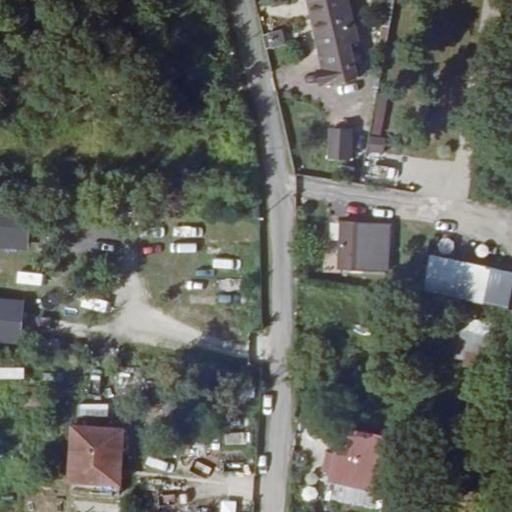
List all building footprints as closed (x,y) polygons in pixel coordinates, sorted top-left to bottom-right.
[(344,0),(321,0),(311,3),(322,52),(324,51),(333,85),(361,78),(353,45),(355,44),(344,0)] [(329,125),(326,158),(350,161),(354,128),(329,125)] [(0,208),(0,247),(27,248),(28,210),(0,208)] [(388,225),(341,223),(339,268),(386,270),(388,225)] [(426,254),(422,292),(483,300),(488,262),(426,254)] [(0,339),(21,340),(22,296),(0,295),(0,339)] [(465,323),(440,320),(431,356),(456,362),(465,323)] [(120,496),(123,429),(73,426),(70,484),(90,485),(90,495),(120,496)] [(347,428),(341,458),(345,458),(369,464),(382,466),(388,436),(347,428)] [(345,458),(341,474),(366,478),(369,464),(345,458)] [(227,497),(250,496),(249,473),(226,473),(227,497)]
